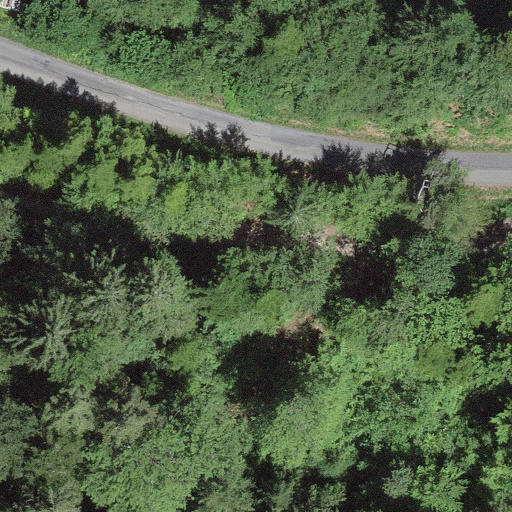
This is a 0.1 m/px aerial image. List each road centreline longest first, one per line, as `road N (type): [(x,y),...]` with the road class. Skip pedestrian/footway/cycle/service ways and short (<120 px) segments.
road 1 (unclassified): [(511,171),(350,157),(239,133),(0,53)]
road 2 (track): [(0,200),(189,232),(511,239)]
